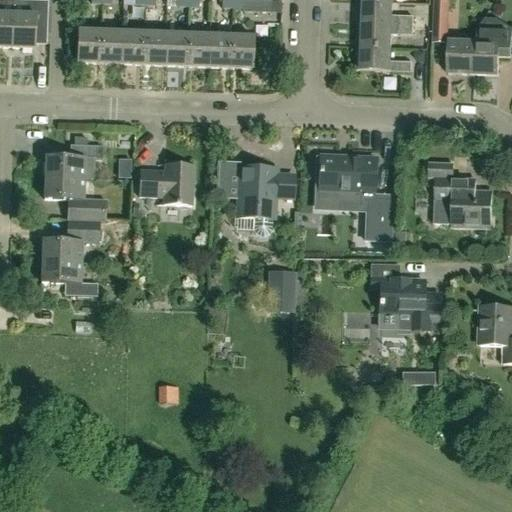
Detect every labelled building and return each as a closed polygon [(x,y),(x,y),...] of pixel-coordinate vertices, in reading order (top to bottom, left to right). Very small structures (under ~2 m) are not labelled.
[(187,9),(187,0),(176,0),(177,9),(187,9)] [(197,0),(187,0),(187,9),(197,10),(197,0)] [(220,0),(220,10),(231,11),(231,0),(220,0)] [(232,0),(231,0),(231,11),(240,11),(241,0),(232,0)] [(449,0),(435,0),(434,34),(449,34),(449,0)] [(0,49),(9,50),(11,3),(0,2),(0,49)] [(11,3),(9,50),(32,51),(33,23),(46,23),(47,4),(11,3)] [(251,3),(251,15),(268,15),(268,3),(251,3)] [(392,19),(392,5),(359,4),(358,27),(413,29),(413,28),(423,28),(423,20),(392,19)] [(475,46),(474,78),(498,79),(499,61),(511,61),(511,31),(497,22),(485,21),(478,33),(477,46),(475,46)] [(357,50),(390,51),(391,38),(412,39),(413,29),(358,27),(357,50)] [(97,66),(98,33),(76,33),(75,65),(97,66)] [(98,33),(97,66),(119,67),(120,34),(98,33)] [(142,35),(120,34),(119,67),(141,68),(142,35)] [(163,68),(164,36),(142,35),(141,68),(163,68)] [(186,37),(164,36),(163,68),(185,69),(186,37)] [(208,38),(186,37),(185,69),(207,70),(208,38)] [(229,71),(230,39),(208,38),(207,70),(229,71)] [(252,39),(230,39),(229,71),(251,72),(252,39)] [(474,78),(475,46),(449,45),(447,77),(474,78)] [(390,64),(390,51),(357,50),(356,74),(411,76),(411,65),(390,64)] [(412,60),(415,64),(424,64),(425,52),(412,52),(412,60)] [(93,182),(94,161),(101,162),(101,149),(69,148),(68,159),(44,158),(44,180),(83,181),(93,182)] [(374,198),(376,162),(320,159),(317,209),(337,210),(338,201),(359,202),(360,197),(374,198)] [(192,209),(194,168),(165,166),(164,174),(140,173),(138,200),(163,201),(162,208),(192,209)] [(491,230),(492,199),(459,198),(460,183),(453,183),(454,169),(429,167),(428,189),(435,190),(434,228),(491,230)] [(236,221),(252,221),(251,228),(252,232),(253,234),(256,237),(259,239),(264,239),(268,238),(270,236),(271,234),(272,222),(273,223),(274,200),(292,201),(294,179),(275,178),(276,172),(238,170),(236,221)] [(82,203),(83,181),(44,180),(43,201),(72,202),(72,215),(72,224),(98,224),(105,225),(105,224),(106,204),(99,204),(82,203)] [(105,202),(105,188),(93,188),(92,202),(105,202)] [(42,243),(41,263),(80,265),(81,244),(98,245),(98,224),(72,224),(71,244),(42,243)] [(80,265),(41,263),(40,285),(70,286),(70,298),(96,299),(97,287),(79,286),(80,265)] [(369,291),(380,291),(379,316),(411,317),(410,333),(427,334),(428,325),(439,326),(440,297),(423,297),(424,285),(398,284),(399,268),(370,267),(369,291)] [(293,313),(294,279),(272,279),(271,313),(293,313)] [(511,310),(482,309),(481,348),(503,349),(503,367),(511,367),(511,310)] [(433,389),(434,377),(414,376),(413,388),(433,389)] [(158,389),(158,406),(177,406),(177,389),(158,389)]
